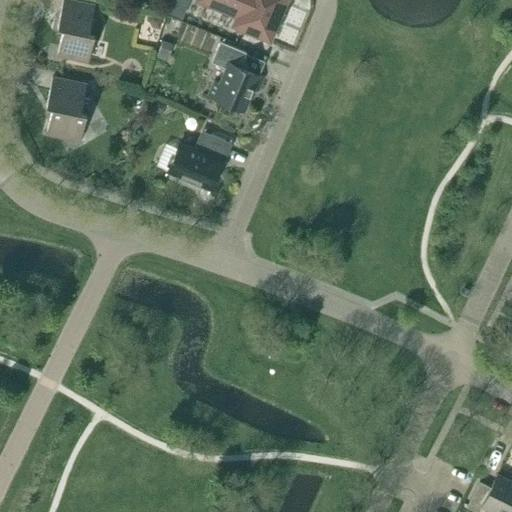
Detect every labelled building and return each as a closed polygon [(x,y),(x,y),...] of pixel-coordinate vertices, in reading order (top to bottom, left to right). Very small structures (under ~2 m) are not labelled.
[(95,5),(72,0),(63,0),(58,25),(64,27),(58,53),(89,60),(98,19),(92,18),(95,5)] [(203,0),(240,15),(236,24),(269,38),(285,0),(203,0)] [(160,29),(164,16),(151,13),(149,20),(154,21),(153,27),(160,29)] [(164,39),(158,52),(168,57),(174,43),(164,39)] [(215,81),(209,95),(244,110),(253,88),(258,90),(264,76),(240,66),(246,52),(220,41),(212,61),(227,68),(220,83),(215,81)] [(86,84),(52,77),(47,104),(52,105),(47,132),(81,139),(90,98),(84,97),(86,84)] [(158,99),(154,110),(160,113),(164,111),(168,103),(158,99)] [(211,189),(231,142),(204,131),(196,149),(179,143),(168,171),(182,176),(180,181),(197,188),(199,184),(211,189)] [(491,487),(479,481),(467,506),(478,511),(482,505),(495,511),(509,511),(511,508),(511,481),(498,474),(491,487)]
